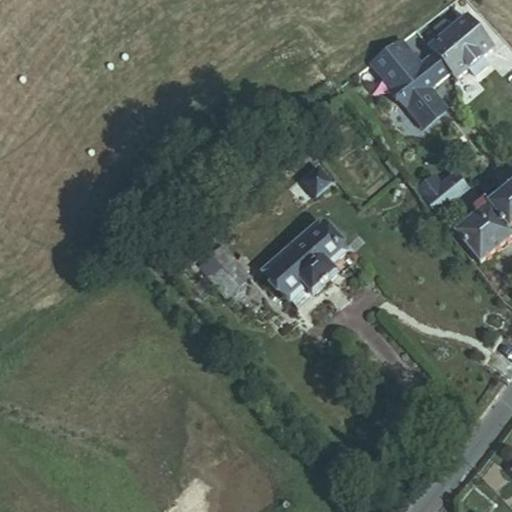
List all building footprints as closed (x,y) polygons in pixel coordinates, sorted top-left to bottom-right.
[(433,76),(440,86),(453,75),(471,61),(483,51),(456,18),(414,53),(416,56),(433,76)] [(376,90),(392,109),(433,76),(416,56),(376,90)] [(471,61),(453,75),(459,82),(476,68),(471,61)] [(294,184),(305,197),(319,185),(306,173),(294,184)] [(435,224),(470,196),(456,179),(443,189),(436,180),(413,197),(435,224)] [(511,226),(511,184),(510,183),(475,212),(469,204),(440,229),(471,266),(505,239),(501,235),(511,226)] [(326,269),(329,272),(344,260),(315,225),(255,272),(281,304),(326,269)] [(214,298),(240,277),(224,259),(198,280),(214,298)] [(511,490),(511,449),(491,468),(511,490)]
